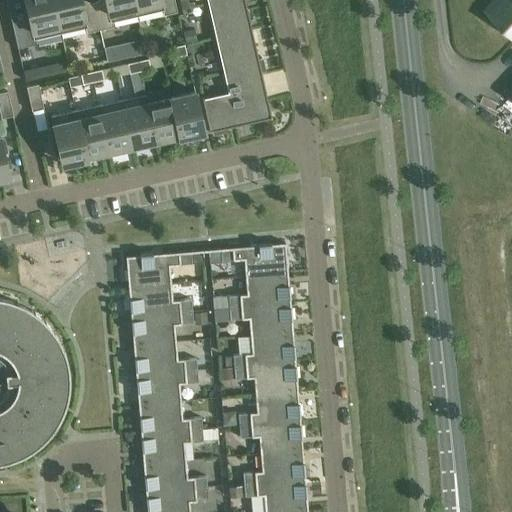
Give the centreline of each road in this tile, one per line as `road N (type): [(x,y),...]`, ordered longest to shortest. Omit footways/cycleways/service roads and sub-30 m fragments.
road 1 (secondary): [(460,511),(401,0)]
road 2 (residential): [(337,511),(304,142)]
road 3 (residential): [(0,210),(304,142)]
road 4 (residential): [(304,142),(278,0)]
